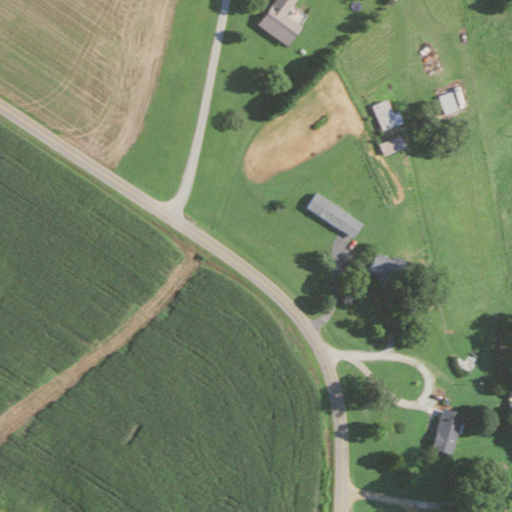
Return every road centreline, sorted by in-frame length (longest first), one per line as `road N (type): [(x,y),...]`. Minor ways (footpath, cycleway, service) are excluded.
road 1 (residential): [(337,511),(338,416),(317,348),(299,320),(232,259),(0,106)]
road 2 (residential): [(170,219),(188,172),(222,0)]
